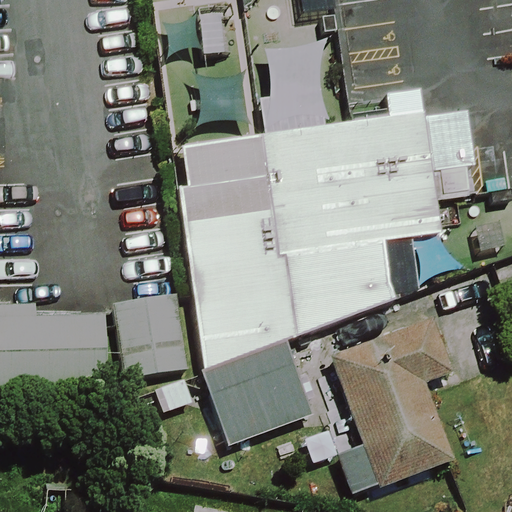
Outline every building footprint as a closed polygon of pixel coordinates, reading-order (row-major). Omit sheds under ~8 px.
[(184,13),(156,16),(161,69),(217,63),(213,24),(186,27),(184,13)] [(241,130),(236,83),(188,88),(193,135),(241,130)] [(418,123),(164,161),(198,382),(223,456),(307,425),(280,353),(414,301),(408,249),(436,245),(418,123)] [(180,378),(168,306),(107,316),(119,388),(180,378)] [(0,401),(101,398),(99,314),(0,316),(0,401)] [(443,381),(424,327),(322,363),(354,452),(329,461),(344,505),(443,470),(416,391),(443,381)]
